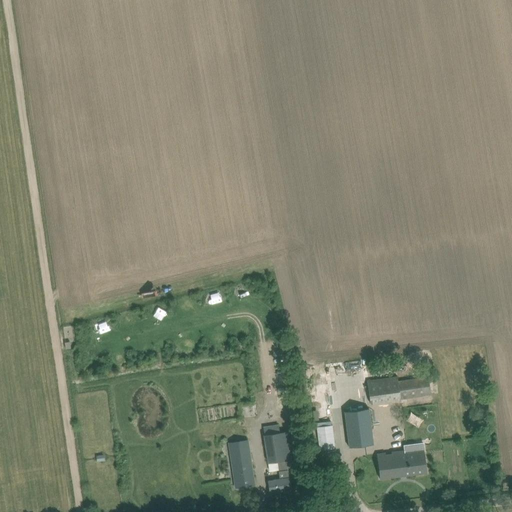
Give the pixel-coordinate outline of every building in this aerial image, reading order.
[(417,371),(369,377),(372,405),(420,399),(417,371)] [(369,408),(344,411),(349,447),(373,444),(369,408)] [(279,433),(265,435),(269,463),(277,461),(279,472),(288,470),(286,460),(293,459),(289,431),(279,433)] [(248,440),(229,443),(236,487),(255,484),(248,440)] [(406,450),(377,454),(380,479),(427,473),(424,448),(423,442),(410,443),(411,450),(406,450)] [(292,468),(293,478),(301,476),(300,467),(292,468)] [(289,477),(268,480),(270,493),(291,490),(289,477)]
